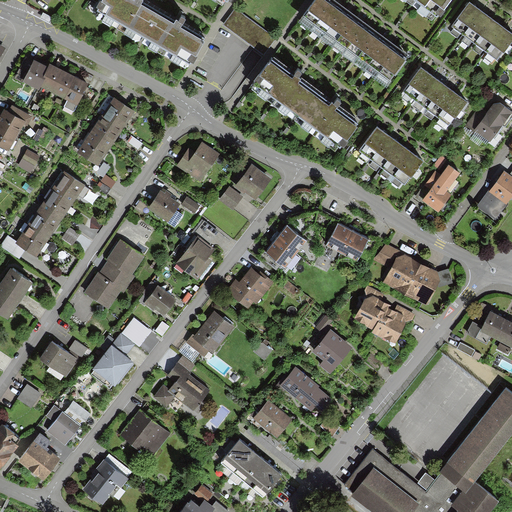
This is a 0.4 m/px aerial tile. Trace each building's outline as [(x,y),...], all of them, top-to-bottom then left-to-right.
[(101,0),(97,9),(191,62),(205,36),(180,22),(141,0),(101,0)] [(315,0),(303,16),(390,80),(407,57),(329,0),(315,0)] [(418,0),(438,14),(448,0),(418,0)] [(470,2),(453,25),(497,58),(511,38),(511,33),(508,30),(496,22),(485,13),(474,5),(470,2)] [(236,11),(227,24),(264,51),(274,38),(236,11)] [(26,56),(17,75),(39,87),(41,83),(68,97),(64,105),(74,110),(87,84),(75,77),(64,72),(52,65),(50,65),(49,67),(45,65),(26,56)] [(272,57),(254,82),(341,146),(359,120),(332,101),(299,76),(272,57)] [(421,67),(404,90),(449,124),(466,101),(458,95),(449,88),(439,80),(429,73),(421,67)] [(511,112),(490,96),(469,125),(492,143),(511,117),(511,112)] [(115,98),(80,152),(97,163),(106,149),(111,142),(122,125),(132,109),(115,98)] [(0,119),(0,141),(10,147),(23,121),(26,123),(29,117),(8,105),(0,119)] [(378,125),(360,150),(405,184),(423,159),(415,153),(404,145),(394,138),(384,130),(378,125)] [(201,144),(185,166),(201,176),(216,154),(201,144)] [(33,171),(40,158),(27,151),(20,165),(33,171)] [(432,162),(421,182),(424,184),(417,198),(434,208),(445,189),(441,187),(455,161),(441,154),(435,164),(432,162)] [(252,163),(236,184),(254,198),(271,177),(252,163)] [(505,167),(478,202),(496,215),(511,194),(511,172),(509,171),(505,167)] [(65,172),(18,243),(36,254),(45,241),(50,233),(69,204),(73,198),(82,184),(65,172)] [(113,187),(117,181),(108,174),(104,180),(113,187)] [(242,195),(229,185),(219,199),(232,209),(242,195)] [(160,192),(150,207),(167,219),(177,204),(160,192)] [(337,222),(325,246),(356,261),(367,237),(356,232),(347,227),(337,222)] [(276,240),(268,250),(287,265),(307,239),(288,224),(280,234),(276,240)] [(70,226),(65,238),(77,244),(82,231),(70,226)] [(196,237),(178,262),(197,275),(215,250),(196,237)] [(142,256),(120,241),(86,291),(108,306),(142,256)] [(400,255),(387,281),(426,300),(439,274),(427,268),(425,271),(422,269),(414,265),(410,264),(412,261),(400,255)] [(9,266),(0,280),(0,310),(9,316),(32,280),(9,266)] [(250,268),(231,293),(250,308),(269,283),(250,268)] [(156,287),(147,301),(164,313),(173,298),(156,287)] [(371,288),(355,316),(376,328),(375,329),(394,339),(405,319),(407,320),(408,321),(412,313),(399,306),(396,310),(383,303),(378,301),(382,294),(371,288)] [(499,316),(491,312),(482,329),(510,343),(511,338),(511,322),(499,316)] [(213,313),(196,335),(213,349),(231,327),(213,313)] [(318,325),(325,332),(335,320),(328,314),(318,325)] [(161,338),(134,318),(114,344),(140,364),(161,338)] [(331,331),(316,350),(334,364),(349,346),(331,331)] [(74,339),(69,347),(82,356),(88,348),(74,339)] [(52,341),(41,358),(66,374),(77,357),(52,341)] [(112,345),(96,366),(116,382),(132,360),(112,345)] [(173,364),(172,377),(165,376),(155,389),(172,402),(182,387),(201,403),(217,382),(183,356),(176,359),(173,364)] [(297,368),(284,385),(311,406),(314,402),(318,406),(326,396),(315,387),(318,384),(297,368)] [(26,386),(19,398),(32,406),(39,394),(26,386)] [(511,429),(511,390),(507,387),(433,484),(429,490),(375,449),(348,486),(382,511),(485,511),(497,497),(474,480),(511,429)] [(269,401),(257,417),(278,434),(291,418),(269,401)] [(145,402),(127,427),(160,451),(177,426),(145,402)] [(60,414),(48,430),(64,441),(76,425),(60,414)] [(0,420),(0,462),(4,462),(12,456),(12,437),(17,429),(0,420)] [(239,438),(221,461),(264,494),(282,471),(277,467),(265,459),(255,451),(245,443),(239,438)] [(33,443),(20,461),(43,477),(56,458),(33,443)] [(112,457),(90,482),(109,498),(131,473),(112,457)] [(191,499),(180,511),(217,511),(205,502),(201,506),(191,499)]
